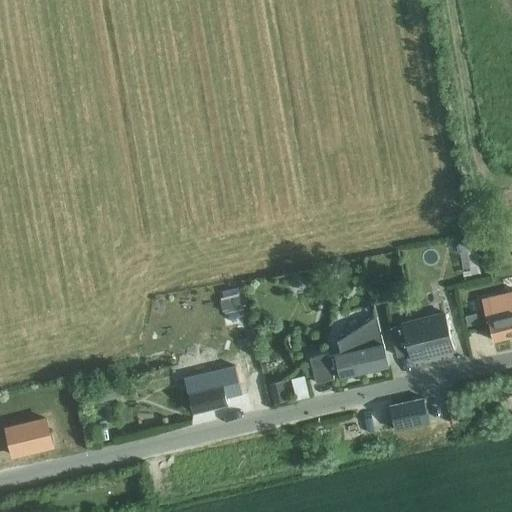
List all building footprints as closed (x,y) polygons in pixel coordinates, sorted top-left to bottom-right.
[(328,353),(309,357),(315,382),(333,378),(332,374),(338,373),(339,376),(388,365),(374,305),(373,305),(376,315),(370,319),(369,317),(340,335),(342,337),(337,339),(340,353),(328,355),(328,353)] [(410,358),(453,349),(444,312),(401,322),(401,323),(389,326),(396,355),(408,352),(410,358)] [(511,316),(489,322),(494,340),(499,339),(511,335),(511,316)] [(235,365),(185,377),(189,393),(188,393),(193,413),(227,405),(226,398),(242,394),(235,365)] [(389,405),(395,428),(427,421),(422,398),(389,405)] [(53,446),(46,418),(7,428),(13,456),(53,446)]
